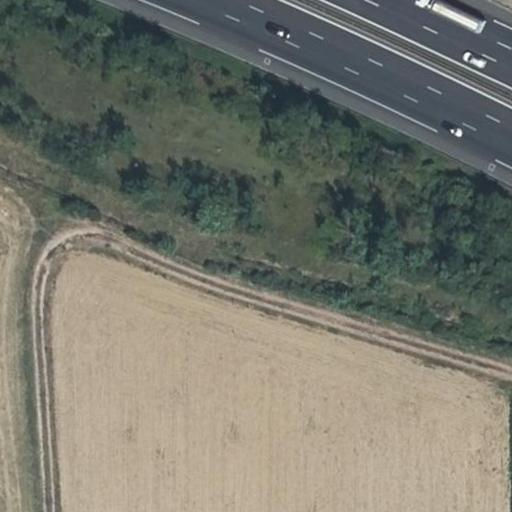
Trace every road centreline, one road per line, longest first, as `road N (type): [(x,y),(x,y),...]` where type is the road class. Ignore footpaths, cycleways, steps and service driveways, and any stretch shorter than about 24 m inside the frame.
road 1 (track): [(511,369),(203,276),(123,238),(92,230),(68,237),(56,246),(43,296),(54,511)]
road 2 (motorway): [(202,0),(511,142)]
road 3 (motorway): [(511,64),(374,0)]
